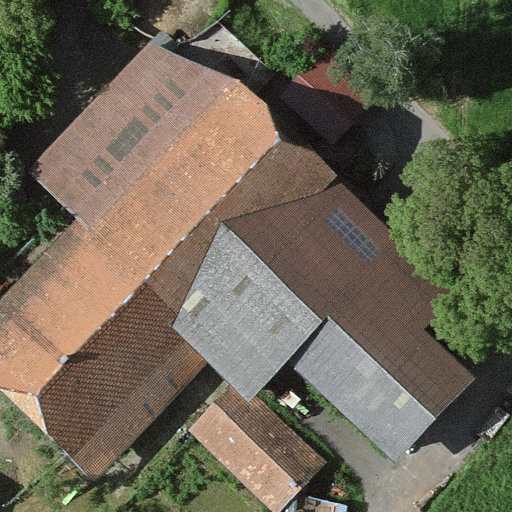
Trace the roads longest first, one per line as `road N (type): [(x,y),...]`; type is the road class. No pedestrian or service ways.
road 1 (residential): [(308,0),(511,220)]
road 2 (residential): [(511,363),(395,511)]
